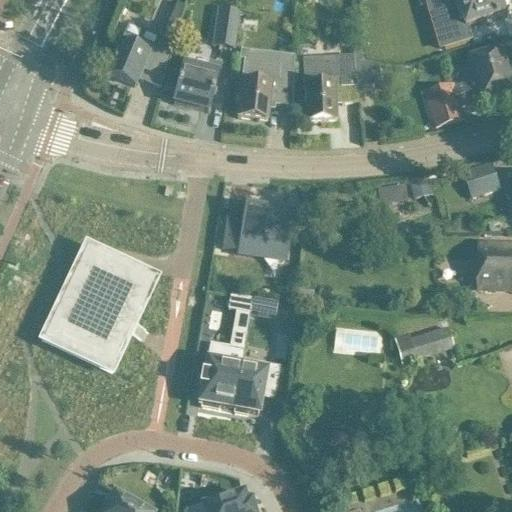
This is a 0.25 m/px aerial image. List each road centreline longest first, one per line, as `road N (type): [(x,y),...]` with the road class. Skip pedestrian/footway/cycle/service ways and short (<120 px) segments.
road 1 (residential): [(511,133),(384,166),(205,162)]
road 2 (residential): [(291,511),(268,472),(233,455),(153,440),(116,445),(86,463),(56,511)]
road 3 (residential): [(205,162),(76,142),(9,109)]
road 4 (secondary): [(9,109),(68,0)]
